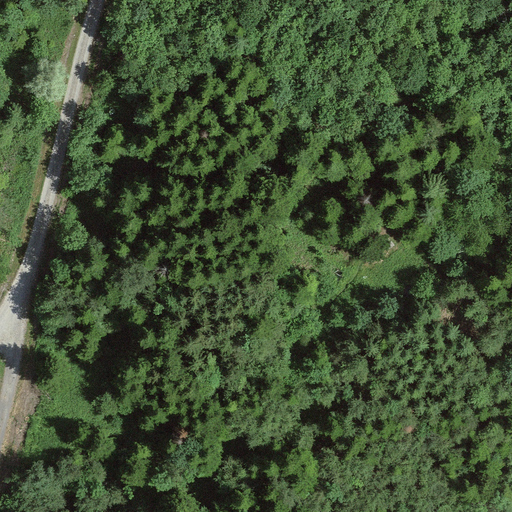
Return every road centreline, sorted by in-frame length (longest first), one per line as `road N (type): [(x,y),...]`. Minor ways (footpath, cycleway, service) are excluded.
road 1 (track): [(97,0),(33,258),(22,293),(0,322)]
road 2 (track): [(0,424),(22,293)]
